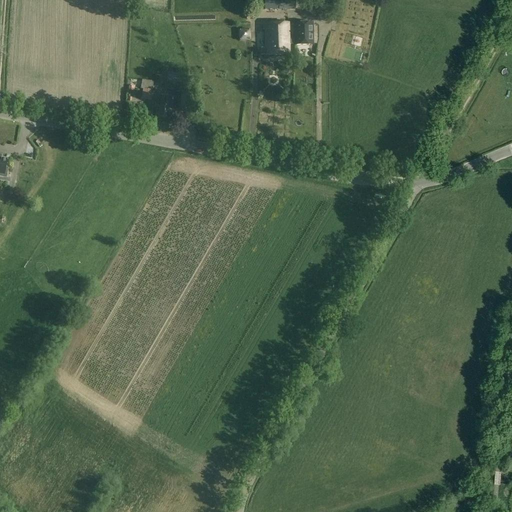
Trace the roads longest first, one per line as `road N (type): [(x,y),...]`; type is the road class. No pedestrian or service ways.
road 1 (unclassified): [(0,112),(417,183)]
road 2 (unclassified): [(239,511),(417,183)]
road 3 (track): [(417,183),(511,15)]
